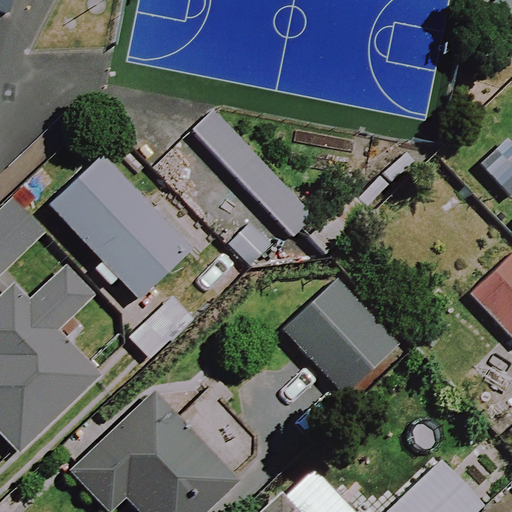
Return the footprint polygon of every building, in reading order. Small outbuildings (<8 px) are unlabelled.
[(511,0),(489,0),(476,11),(511,52),(511,0)] [(316,219),(216,112),(192,134),(292,241),(316,219)] [(511,150),(505,144),(481,173),(511,198),(511,150)] [(151,215),(99,162),(48,211),(137,302),(204,237),(167,199),(151,215)] [(0,284),(45,242),(12,206),(0,217),(0,284)] [(511,258),(470,298),(511,342),(511,258)] [(91,302),(61,272),(26,306),(10,290),(0,300),(0,439),(18,458),(96,380),(54,338),(91,302)] [(395,350),(338,286),(283,336),(340,399),(395,350)] [(186,317),(170,300),(127,340),(143,357),(186,317)] [(213,511),(237,490),(153,399),(70,476),(102,511),(117,511),(127,504),(134,511),(213,511)] [(478,511),(482,508),(438,463),(387,511),(478,511)] [(289,511),(277,498),(262,511),(289,511)]
